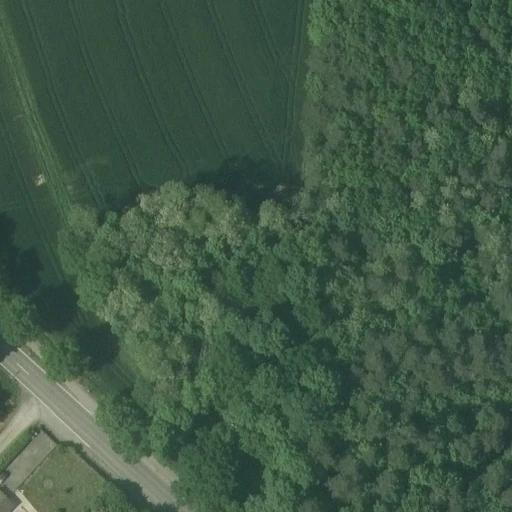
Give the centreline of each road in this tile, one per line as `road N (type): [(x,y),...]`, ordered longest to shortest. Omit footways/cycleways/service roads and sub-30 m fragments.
road 1 (track): [(184,511),(37,132),(0,14)]
road 2 (secondary): [(0,349),(179,511)]
